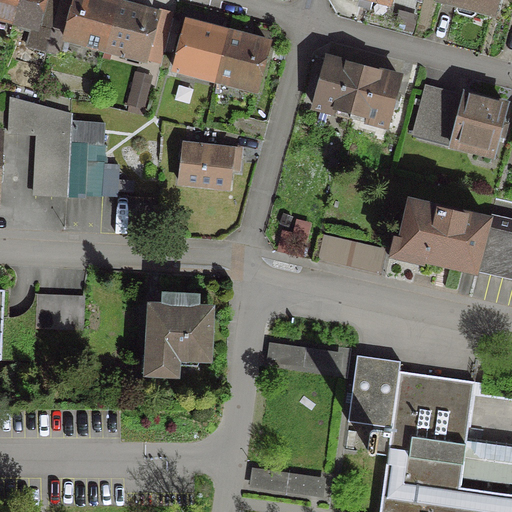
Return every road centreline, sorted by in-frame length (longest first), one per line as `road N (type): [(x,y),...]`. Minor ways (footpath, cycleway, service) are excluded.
road 1 (residential): [(256,267),(511,322)]
road 2 (residential): [(0,254),(202,258),(256,267)]
road 3 (residential): [(304,20),(254,225),(256,267)]
road 4 (residential): [(304,20),(511,75)]
